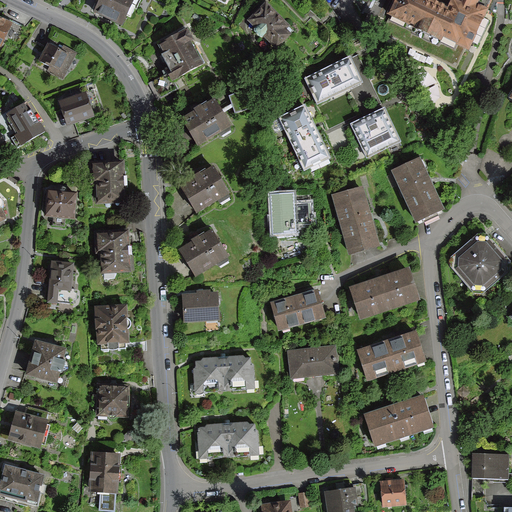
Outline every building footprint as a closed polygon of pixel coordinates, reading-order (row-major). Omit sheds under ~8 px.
[(120,26),(131,0),(96,0),(90,13),(120,26)] [(492,0),(453,0),(450,6),(435,0),(392,0),(387,11),(415,25),(470,53),(492,0)] [(270,53),(294,30),(266,1),(241,24),(270,53)] [(1,19),(0,18),(0,45),(1,46),(12,25),(1,19)] [(205,67),(186,28),(153,44),(162,63),(172,83),(205,67)] [(50,36),(35,62),(60,76),(75,50),(50,36)] [(305,81),(317,106),(362,84),(350,59),(305,81)] [(54,100),(63,126),(76,122),(92,116),(83,90),(54,100)] [(188,135),(197,150),(232,130),(213,98),(178,118),(188,135)] [(42,132),(26,102),(2,114),(18,144),(42,132)] [(330,162),(307,106),(279,118),(302,174),(330,162)] [(351,123),(368,157),(401,141),(385,107),(351,123)] [(419,156),(389,169),(415,223),(444,209),(419,156)] [(121,204),(119,163),(91,164),(93,205),(121,204)] [(175,186),(193,217),(229,197),(211,166),(175,186)] [(361,184),(331,192),(348,253),(379,244),(361,184)] [(74,193),(46,191),(45,202),(44,219),(72,221),(74,193)] [(296,194),(270,194),(269,233),(295,234),(296,194)] [(479,299),(511,272),(511,261),(485,227),(446,259),(479,299)] [(177,249),(195,279),(227,260),(209,230),(177,249)] [(126,271),(125,233),(95,234),(96,272),(126,271)] [(69,306),(72,266),(46,263),(42,304),(69,306)] [(347,286),(359,321),(418,301),(407,266),(347,286)] [(270,303),(280,333),(325,318),(316,288),(270,303)] [(180,293),(181,323),(214,322),(213,292),(180,293)] [(128,346),(127,307),(91,308),(92,348),(128,346)] [(355,349),(366,382),(424,363),(412,330),(355,349)] [(66,351),(31,341),(21,376),(56,386),(66,351)] [(288,364),(289,379),(335,375),(334,360),(333,346),(287,349),(288,364)] [(189,360),(192,397),(253,392),(250,355),(189,360)] [(121,417),(123,386),(95,385),(93,416),(121,417)] [(362,421),(374,450),(431,428),(419,398),(362,421)] [(46,422),(15,412),(6,440),(37,450),(46,422)] [(195,424),(196,461),(258,458),(256,420),(195,424)] [(470,454),(470,478),(509,478),(509,453),(470,454)] [(117,455),(88,454),(84,511),(113,511),(116,475),(117,455)] [(7,462),(0,488),(0,490),(36,500),(43,472),(7,462)] [(404,479),(379,480),(380,507),(405,506),(404,479)] [(358,511),(353,486),(322,492),(326,511),(358,511)] [(290,511),(288,501),(259,505),(260,511),(290,511)]
